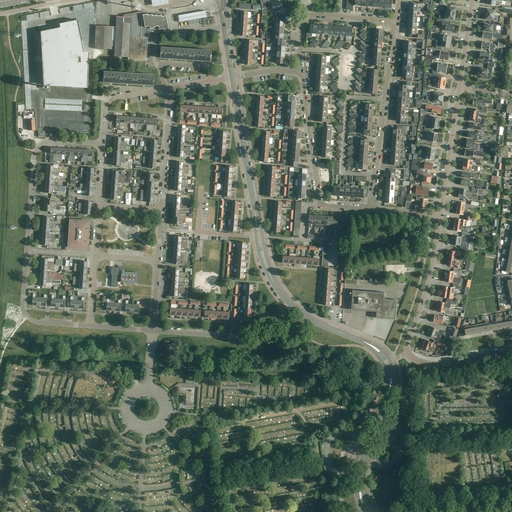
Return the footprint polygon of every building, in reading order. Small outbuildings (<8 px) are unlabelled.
[(270,3),(269,0),(261,0),(263,9),(270,8),(270,7),(273,7),(273,10),(277,9),(277,11),(277,12),(283,12),(283,11),(282,11),(282,8),(281,1),(272,3),(270,3)] [(446,13),(455,14),(456,11),(455,11),(456,8),(448,7),(448,6),(444,5),(443,9),(447,10),(446,13)] [(210,13),(206,13),(206,11),(179,16),(180,20),(180,22),(207,17),(211,16),(211,14),(210,13)] [(142,12),(124,15),(123,17),(116,17),(114,54),(114,56),(128,57),(128,60),(140,61),(140,58),(146,58),(147,38),(148,38),(148,33),(154,32),(155,33),(163,31),(164,33),(169,32),(166,16),(162,17),(161,15),(157,16),(157,15),(152,16),(152,15),(148,15),(147,14),(142,15),(142,12)] [(285,24),(285,21),(280,21),(280,18),(274,17),(274,21),(276,21),(276,27),(285,27),(286,27),(286,24),(285,24)] [(78,88),(87,88),(88,63),(80,63),(81,54),(84,53),(78,20),(77,20),(77,21),(73,22),(71,22),(67,23),(66,23),(61,24),(61,23),(60,23),(61,27),(59,28),(59,29),(42,32),(43,54),(42,54),(42,56),(43,56),(43,57),(43,59),(43,60),(42,60),(42,61),(43,61),(44,84),(49,85),(49,86),(70,87),(78,88)] [(442,21),(442,22),(441,26),(446,26),(445,30),(453,31),(454,31),(454,29),(453,28),(454,25),(449,24),(449,22),(442,21)] [(493,24),(493,25),(485,24),(484,29),(484,31),(489,31),(489,32),(492,33),(492,32),(496,32),(497,24),(493,24)] [(311,25),(310,33),(308,33),(308,36),(312,37),(312,33),(316,34),(317,25),(311,25)] [(115,27),(101,26),(96,26),(95,49),(103,49),(114,50),(115,27)] [(416,34),(417,29),(417,28),(408,28),(408,34),(412,34),(412,37),(424,38),(425,31),(422,31),(422,35),(416,34)] [(443,37),(442,41),(451,42),(452,40),(451,39),(452,36),(443,35),(443,34),(440,33),(440,37),(443,37)] [(417,39),(417,42),(421,43),(420,49),(424,49),(425,40),(417,39)] [(437,40),(436,44),(436,49),(441,50),(442,47),(450,48),(450,45),(451,45),(451,42),(442,41),(437,40)] [(490,43),(482,42),(482,45),(481,44),(481,47),(482,47),(481,49),(489,50),(489,51),(495,52),(495,45),(490,44),(490,43)] [(162,48),(162,58),(168,59),(171,59),(178,59),(179,49),(162,48)] [(196,50),(179,49),(178,59),(185,60),(187,60),(195,61),(196,50)] [(435,56),(435,55),(440,56),(439,58),(448,60),(448,59),(449,59),(450,54),(449,54),(449,53),(440,51),(440,50),(433,49),(432,56),(435,56)] [(196,50),(195,61),(201,61),(212,62),(212,51),(196,50)] [(492,63),(493,57),(494,55),(490,54),(481,53),(480,55),(480,56),(479,58),(480,58),(480,59),(485,60),(486,60),(485,62),(492,63)] [(488,64),(488,67),(487,69),(479,68),(479,71),(478,71),(478,72),(477,72),(477,74),(478,75),(478,76),(482,76),(481,79),(486,79),(486,77),(489,77),(489,76),(487,76),(487,73),(492,73),(492,67),(494,67),(494,64),(488,64)] [(120,84),(120,73),(103,72),(103,82),(110,83),(112,83),(120,84)] [(411,78),(411,72),(403,72),(402,77),(402,78),(406,78),(406,81),(412,81),(412,78),(411,78)] [(137,74),(120,73),(120,84),(126,84),(129,84),(136,85),(137,74)] [(137,74),(136,85),(143,85),(145,85),(153,86),(154,75),(137,74)] [(437,82),(445,84),(446,78),(438,77),(438,76),(433,75),(433,78),(437,79),(437,82)] [(398,91),(407,92),(407,86),(408,86),(411,86),(412,83),(402,82),(402,85),(399,85),(399,86),(398,86),(398,89),(399,89),(398,91)] [(365,110),(374,110),(374,105),(374,104),(367,104),(368,101),(363,101),(362,106),(365,107),(365,110)] [(428,104),(422,103),(421,108),(430,109),(430,110),(432,110),(432,113),(441,114),(442,108),(428,106),(428,104)] [(53,125),(58,125),(58,114),(39,113),(39,121),(53,121),(53,125)] [(396,121),(400,122),(400,125),(407,125),(408,119),(405,119),(405,116),(397,115),(396,121)] [(471,121),(476,122),(477,122),(477,123),(481,123),(482,120),(478,120),(479,116),(471,115),(470,119),(471,119),(471,121)] [(152,119),(151,131),(154,131),(154,125),(158,125),(159,119),(152,119)] [(336,125),(336,128),(341,134),(343,133),(343,132),(344,126),(336,125)] [(401,135),(404,135),(404,133),(401,133),(402,129),(403,130),(403,126),(397,126),(397,129),(393,128),(393,129),(393,135),(401,135)] [(179,136),(192,136),(192,133),(186,132),(186,129),(180,128),(179,136)] [(431,141),(436,142),(436,141),(437,141),(438,135),(437,134),(437,133),(432,133),(432,134),(427,133),(426,137),(429,137),(428,140),(431,140),(431,141)] [(115,137),(114,144),(127,145),(127,142),(129,142),(129,139),(125,139),(125,141),(121,141),(121,137),(115,137)] [(361,141),(360,145),(369,145),(369,139),(369,138),(364,138),(364,139),(363,139),(363,137),(358,137),(358,141),(361,141)] [(185,143),(179,143),(178,150),(191,151),(191,147),(188,147),(187,148),(185,148),(185,143)] [(484,148),(474,147),(475,145),(467,144),(466,148),(472,149),(474,149),(474,150),(484,152),(484,148)] [(157,147),(144,146),(144,147),(144,151),(150,151),(150,154),(156,154),(157,147)] [(85,162),(87,163),(88,158),(86,158),(87,156),(92,157),(93,151),(86,150),(85,162)] [(120,154),(120,152),(114,151),(113,158),(126,159),(128,159),(128,155),(120,154)] [(298,167),(298,162),(300,162),(300,161),(300,156),(291,155),(282,154),(282,157),(291,158),(291,161),(291,167),(298,167)] [(411,169),(413,170),(420,171),(421,168),(415,167),(416,159),(413,159),(411,169)] [(155,169),(156,162),(143,161),(143,163),(147,164),(147,162),(149,162),(149,168),(155,169)] [(421,161),(420,165),(425,166),(424,169),(432,170),(432,169),(433,168),(433,167),(433,166),(433,164),(426,163),(426,162),(421,161)] [(177,169),(189,170),(190,166),(183,166),(184,162),(177,162),(177,169)] [(423,174),(424,171),(417,170),(416,178),(419,178),(431,180),(432,176),(423,174)] [(113,171),(112,178),(125,179),(125,175),(118,175),(119,171),(113,171)] [(191,180),(189,180),(182,179),(183,177),(176,176),(176,183),(188,184),(194,184),(194,177),(191,177),(191,180)] [(469,179),(469,180),(466,180),(462,179),(462,180),(461,181),(461,182),(461,185),(465,186),(469,186),(473,187),(472,188),(481,190),(481,189),(481,185),(474,184),(474,183),(473,183),(473,180),(469,179)] [(154,188),(154,181),(142,180),(141,185),(148,185),(148,188),(154,188)] [(117,188),(118,186),(111,185),(111,192),(123,193),(124,189),(117,188)] [(357,197),(364,198),(364,193),(367,193),(368,186),(362,186),(361,189),(358,189),(357,197)] [(416,193),(428,195),(429,191),(430,189),(417,187),(416,193)] [(297,198),(298,198),(298,200),(301,200),(301,198),(306,199),(307,192),(306,192),(298,192),(294,192),(294,194),(297,194),(297,198)] [(153,203),(153,195),(141,194),(140,198),(147,198),(147,202),(153,203)] [(175,203),(187,204),(187,200),(181,200),(181,196),(175,196),(175,203)] [(468,210),(457,208),(456,214),(464,215),(464,214),(465,214),(465,218),(471,219),(472,217),(472,215),(471,215),(471,212),(468,211),(468,210)] [(180,213),(180,211),(174,210),(173,217),(186,218),(186,214),(180,213)] [(43,224),(56,224),(56,221),(50,220),(50,217),(44,216),(43,224)] [(455,219),(454,225),(465,226),(466,225),(468,226),(469,221),(473,222),(474,217),(472,217),(471,219),(465,218),(465,220),(455,219)] [(70,225),(69,242),(71,243),(70,245),(76,245),(76,248),(84,248),(85,247),(87,247),(89,224),(86,223),(86,222),(78,221),(77,223),(72,223),(72,225),(70,225)] [(49,231),(43,231),(42,238),(55,239),(55,238),(55,235),(50,235),(50,236),(48,236),(49,231)] [(346,237),(341,237),(341,232),(338,231),(338,237),(338,241),(346,241),(346,237)] [(469,250),(470,242),(466,242),(452,240),(451,244),(460,246),(460,247),(461,248),(461,249),(469,250)] [(450,251),(449,258),(457,259),(457,256),(460,257),(461,252),(454,250),(453,251),(450,251)] [(456,263),(457,259),(449,258),(448,266),(451,266),(451,267),(458,268),(459,263),(456,263)] [(122,266),(121,266),(112,266),(111,274),(111,284),(123,285),(123,282),(138,284),(140,270),(122,269),(122,266)] [(454,269),(453,272),(447,271),(446,276),(459,278),(459,275),(456,275),(457,273),(461,274),(461,270),(454,269)] [(454,283),(453,285),(458,286),(459,283),(460,283),(461,278),(459,278),(446,276),(445,282),(454,283)] [(53,279),(40,278),(40,286),(46,287),(46,283),(52,283),(53,279)] [(85,289),(86,282),(73,281),(73,285),(79,285),(79,289),(85,289)] [(376,318),(377,318),(396,320),(397,300),(385,299),(385,293),(353,290),(352,310),(372,312),(370,314),(374,317),(376,312),(377,312),(376,318)] [(457,294),(454,293),(454,294),(442,292),(441,297),(446,298),(449,298),(448,301),(455,302),(456,299),(453,299),(454,296),(456,296),(457,294)] [(445,314),(447,314),(449,314),(449,315),(453,316),(453,312),(450,311),(450,309),(438,307),(437,311),(442,312),(445,313),(445,314)] [(229,311),(229,312),(224,312),(223,319),(229,319),(230,314),(231,314),(231,311),(229,311)] [(434,322),(439,323),(442,323),(443,320),(447,320),(448,316),(444,316),(443,317),(435,315),(434,318),(433,321),(434,321),(434,322)] [(502,320),(499,321),(500,329),(507,328),(506,322),(503,323),(502,320)] [(489,323),(485,324),(487,332),(493,331),(492,325),(489,325),(489,323)] [(480,333),(479,327),(475,328),(475,325),(471,326),(473,334),(480,333)] [(445,332),(442,331),(430,326),(428,330),(440,335),(444,336),(445,332)] [(473,334),(471,326),(464,327),(466,336),(473,334)] [(439,339),(440,335),(428,330),(427,335),(439,339)] [(423,344),(435,348),(436,345),(433,344),(433,343),(425,340),(424,341),(423,342),(424,343),(423,344)] [(433,352),(435,353),(436,349),(435,348),(423,344),(422,348),(430,351),(431,350),(433,351),(433,352)]
